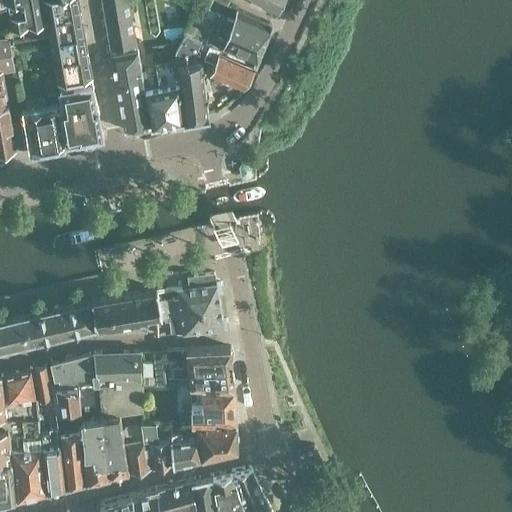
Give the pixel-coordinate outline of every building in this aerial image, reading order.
[(1,0),(2,0),(5,0),(13,45),(49,38),(62,107),(94,101),(89,72),(90,72),(77,0),(1,0)] [(100,0),(109,52),(137,47),(129,0),(100,0)] [(221,0),(225,2),(225,0),(256,0),(274,9),(278,0),(221,0)] [(216,11),(212,20),(262,41),(270,22),(237,7),(232,18),(216,11)] [(205,39),(254,61),(262,41),(212,20),(205,39)] [(202,71),(209,70),(214,59),(202,54),(196,45),(200,37),(184,30),(174,50),(182,118),(208,111),(202,71)] [(0,151),(14,149),(0,73),(0,69),(13,67),(7,37),(0,37),(0,151)] [(150,124),(144,88),(137,47),(109,52),(116,93),(122,128),(150,124)] [(167,84),(145,88),(144,88),(150,124),(179,118),(182,118),(174,50),(162,53),(167,84)] [(209,70),(241,83),(252,65),(218,50),(214,59),(209,70)] [(55,88),(53,76),(44,77),(47,90),(55,88)] [(64,139),(58,108),(58,104),(45,106),(43,94),(24,97),(26,109),(25,109),(32,145),(64,139)] [(95,101),(94,101),(62,107),(58,108),(64,139),(101,132),(95,101)] [(247,160),(241,161),(239,165),(241,175),(245,178),(251,176),(254,172),(251,162),(247,160)] [(213,270),(186,273),(187,283),(175,285),(177,297),(158,299),(161,311),(219,301),(217,287),(221,287),(220,279),(215,280),(213,270)] [(156,287),(91,297),(97,325),(147,317),(147,313),(156,311),(161,311),(158,299),(156,287)] [(91,297),(0,318),(0,347),(96,326),(97,325),(91,297)] [(222,316),(219,301),(161,311),(156,311),(157,319),(165,318),(166,320),(169,320),(170,331),(227,324),(225,315),(222,316)] [(181,357),(182,364),(231,365),(230,346),(184,347),(185,356),(181,357)] [(160,348),(152,348),(156,381),(164,382),(160,348)] [(138,349),(92,350),(101,413),(118,411),(141,408),(143,380),(139,380),(138,349)] [(109,472),(101,413),(92,350),(49,361),(54,381),(57,381),(57,384),(77,383),(80,427),(83,452),(86,478),(109,472)] [(153,361),(144,361),(144,375),(153,375),(153,361)] [(44,362),(31,365),(35,397),(49,394),(44,362)] [(189,383),(191,383),(232,384),(232,379),(231,365),(182,364),(173,364),(174,375),(188,375),(189,383)] [(0,373),(0,387),(1,401),(35,397),(31,365),(0,373)] [(55,431),(56,441),(63,483),(86,478),(83,452),(80,427),(77,383),(57,384),(57,381),(54,381),(55,386),(58,409),(63,409),(64,424),(66,429),(55,431)] [(194,419),(234,420),(232,384),(191,383),(191,399),(181,399),(180,419),(194,419)] [(7,446),(14,495),(46,488),(39,431),(35,397),(1,401),(3,416),(7,446)] [(118,411),(101,413),(109,472),(126,468),(122,439),(120,428),(118,411)] [(0,416),(0,498),(14,495),(7,446),(3,416),(0,416)] [(150,463),(174,458),(171,433),(160,434),(157,418),(142,418),(142,419),(140,419),(140,424),(139,425),(142,436),(146,435),(150,463)] [(196,431),(171,433),(174,458),(235,444),(234,420),(194,419),(196,431)] [(120,428),(122,439),(126,468),(150,463),(146,435),(142,436),(139,425),(136,423),(124,425),(122,427),(120,428)] [(48,429),(39,431),(46,488),(63,483),(56,441),(55,431),(54,425),(48,426),(48,429)] [(249,464),(232,467),(239,497),(241,507),(268,502),(249,464)] [(241,507),(239,497),(232,467),(212,472),(216,497),(218,507),(218,511),(231,509),(241,507)] [(218,507),(216,497),(212,472),(197,474),(192,475),(194,491),(197,511),(218,507)] [(155,484),(157,497),(158,511),(231,511),(231,509),(218,511),(218,507),(197,511),(194,491),(192,475),(171,480),(155,484)] [(146,487),(130,491),(132,511),(158,511),(157,497),(155,484),(146,487)] [(132,511),(130,491),(98,500),(95,505),(96,511),(132,511)] [(231,511),(272,511),(268,502),(241,507),(231,509),(231,511)]
